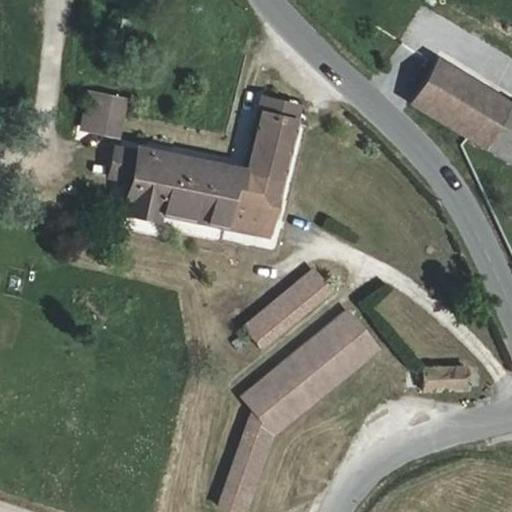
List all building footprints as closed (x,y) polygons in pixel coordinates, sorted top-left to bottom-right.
[(408,103),(509,167),(511,162),(511,104),(511,107),(436,60),(408,103)] [(116,130),(122,100),(92,93),(86,124),(116,130)] [(266,236),(295,119),(278,114),(281,99),(264,94),(244,173),(238,171),(227,227),(266,236)] [(135,169),(139,151),(122,147),(118,165),(135,169)] [(227,227),(238,171),(139,151),(135,169),(124,215),(159,222),(160,213),(227,227)] [(311,272),(243,331),(261,352),(329,293),(311,272)] [(378,350),(346,313),(247,398),(259,413),(223,508),(236,511),(251,511),(280,437),(378,350)] [(467,369),(425,368),(425,388),(467,388),(467,369)]
